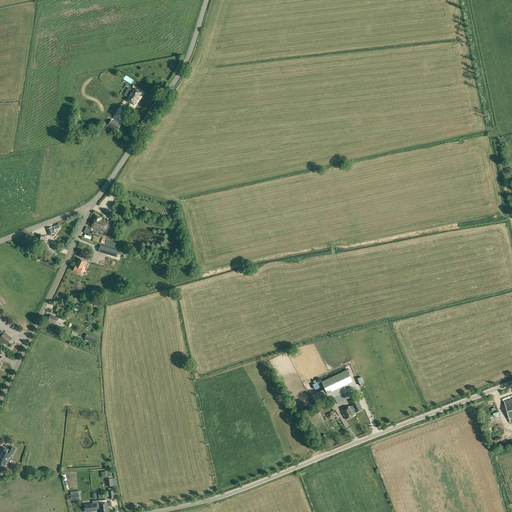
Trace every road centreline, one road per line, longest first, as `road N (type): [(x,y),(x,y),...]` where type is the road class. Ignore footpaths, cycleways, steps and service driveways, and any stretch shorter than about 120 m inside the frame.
road 1 (unclassified): [(156,511),(220,497),(511,383)]
road 2 (unclassified): [(91,205),(185,64),(207,0)]
road 3 (unclassified): [(0,400),(91,205)]
